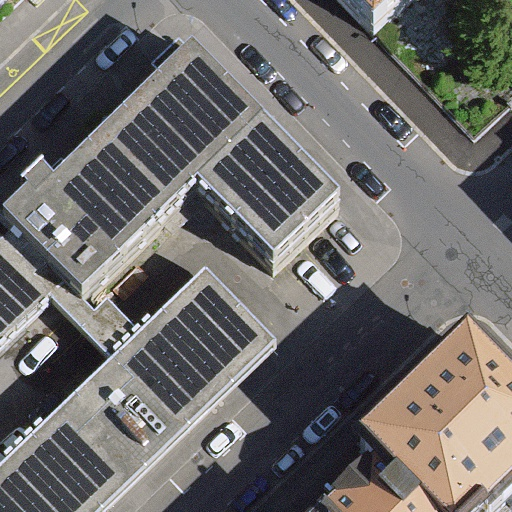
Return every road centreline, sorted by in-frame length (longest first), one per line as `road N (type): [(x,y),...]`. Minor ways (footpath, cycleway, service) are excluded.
road 1 (residential): [(188,511),(470,239)]
road 2 (residential): [(470,239),(238,0)]
road 3 (residential): [(0,117),(123,0)]
